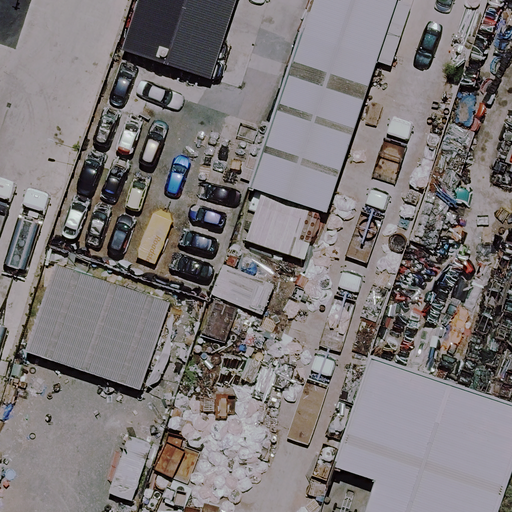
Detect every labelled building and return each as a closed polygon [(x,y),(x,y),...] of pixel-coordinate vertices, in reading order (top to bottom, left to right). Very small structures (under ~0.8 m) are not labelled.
[(27,0),(0,0),(0,42),(12,47),(27,0)] [(271,0),(144,0),(129,48),(244,85),(271,0)] [(402,0),(315,0),(253,189),(262,192),(246,240),(310,261),(328,207),(332,209),(402,0)] [(207,221),(184,280),(205,289),(229,229),(207,221)] [(175,303),(60,265),(32,349),(147,386),(175,303)] [(247,335),(209,321),(175,415),(234,437),(264,354),(243,347),(247,335)] [(502,511),(511,484),(511,400),(378,356),(342,463),(385,478),(373,511),(502,511)]
